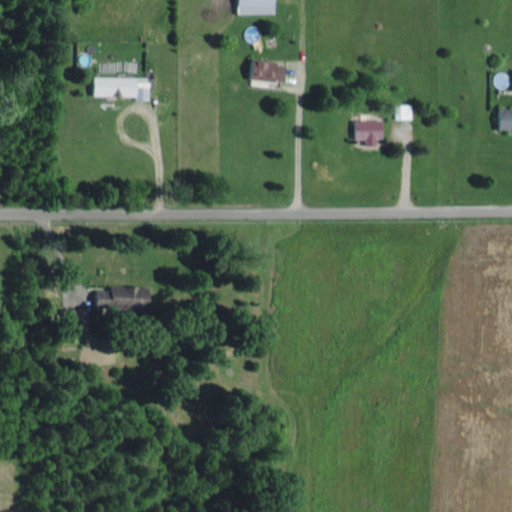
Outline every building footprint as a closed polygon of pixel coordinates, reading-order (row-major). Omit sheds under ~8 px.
[(270,0),(232,0),(233,13),(271,12),(270,0)] [(279,61),(246,59),(245,79),(278,80),(279,61)] [(89,95),(146,96),(146,76),(89,75),(89,95)] [(393,118),(409,118),(409,103),(393,104),(393,118)] [(511,128),(511,107),(495,108),(494,128),(511,128)] [(379,138),(378,118),(350,119),(351,139),(379,138)] [(90,310),(143,312),(144,286),(106,285),(105,298),(91,297),(90,310)] [(85,308),(60,309),(60,318),(67,318),(67,335),(86,334),(85,308)]
